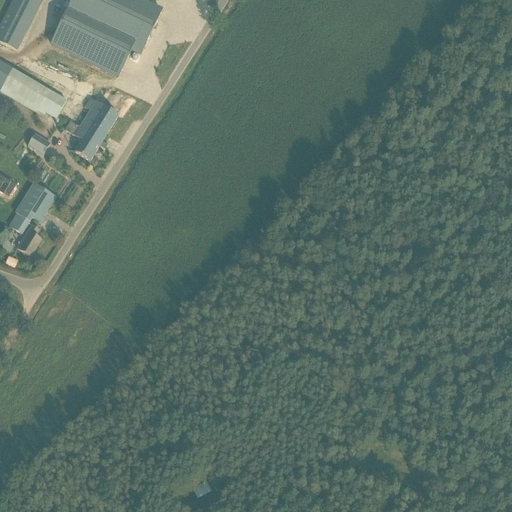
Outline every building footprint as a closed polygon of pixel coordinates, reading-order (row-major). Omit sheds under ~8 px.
[(0,44),(17,53),(43,0),(12,0),(0,26),(0,44)] [(132,0),(72,0),(51,46),(118,78),(131,52),(140,57),(161,13),(132,0)] [(56,120),(66,103),(0,64),(0,92),(35,113),(37,111),(44,115),(45,114),(56,120)] [(114,115),(89,100),(83,109),(89,112),(79,128),(70,123),(65,132),(81,142),(74,154),(81,158),(89,163),(98,149),(102,152),(105,147),(101,144),(118,118),(114,115)] [(42,157),(50,145),(34,136),(27,148),(42,157)] [(16,187),(0,178),(0,194),(8,199),(16,187)] [(45,220),(43,219),(55,199),(47,193),(33,185),(14,215),(16,216),(15,219),(9,228),(21,236),(31,220),(41,226),(45,220)] [(30,259),(41,242),(35,238),(39,232),(32,227),(17,250),(30,259)] [(197,499),(212,493),(207,482),(192,489),(197,499)]
